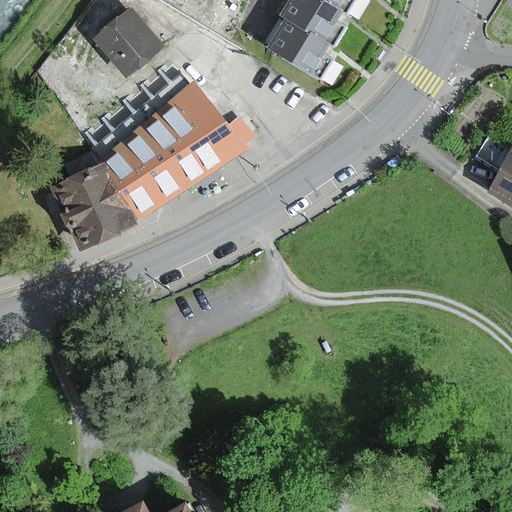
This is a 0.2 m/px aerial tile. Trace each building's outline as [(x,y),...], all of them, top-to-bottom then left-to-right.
[(325,42),(330,45),(333,47),(346,26),(338,21),(344,11),(340,8),(326,0),(288,0),(280,15),(286,18),(325,42)] [(326,0),(340,8),(344,11),(347,12),(354,0),(326,0)] [(159,47),(128,11),(97,38),(128,74),(159,47)] [(325,54),(330,45),(325,42),(286,18),(270,46),(314,72),(323,78),(335,60),(325,54)] [(106,162),(104,163),(133,220),(249,150),(194,82),(190,86),(181,75),(141,108),(93,148),(106,162)] [(477,157),(501,170),(489,190),(511,202),(511,147),(490,135),(477,157)] [(53,189),(81,246),(133,220),(104,163),(53,189)] [(196,511),(189,500),(167,511),(154,511),(148,500),(126,511),(196,511)]
